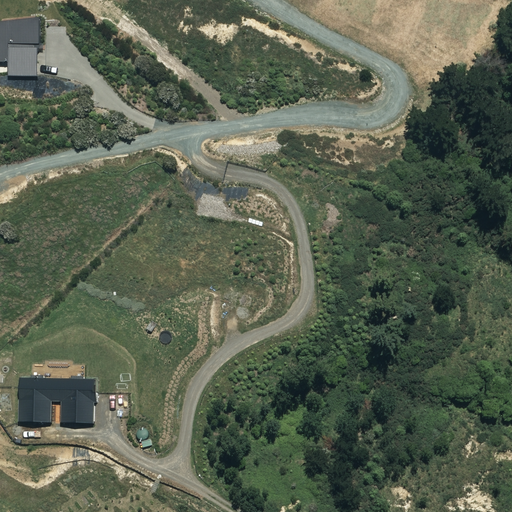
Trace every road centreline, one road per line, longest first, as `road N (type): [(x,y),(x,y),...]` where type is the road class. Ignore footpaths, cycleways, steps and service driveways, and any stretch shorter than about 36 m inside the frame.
road 1 (track): [(183,134),(189,156),(266,187),(293,221),(305,263),(305,310),(216,364),(186,414),(169,474)]
road 2 (track): [(244,511),(107,437)]
